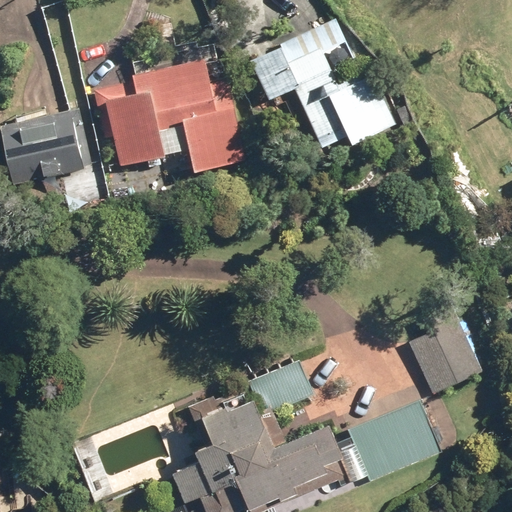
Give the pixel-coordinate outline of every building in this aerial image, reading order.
[(345,43),(335,20),(292,40),(278,46),(279,48),(246,62),(267,104),(291,91),(316,141),(339,129),(350,149),(395,125),(369,76),(357,83),(354,77),(335,85),(319,55),(345,43)] [(511,37),(488,22),(474,41),(495,55),(504,52),(511,39),(511,37)] [(208,87),(202,61),(128,78),(129,83),(91,92),(102,140),(111,138),(120,171),(163,161),(155,133),(178,128),(190,175),(243,162),(231,110),(232,109),(226,82),(208,87)] [(494,91),(485,96),(498,113),(506,106),(494,91)] [(396,112),(404,128),(412,124),(405,108),(396,112)] [(0,127),(0,148),(9,188),(82,171),(81,168),(87,167),(75,111),(0,127)] [(409,344),(431,395),(481,374),(459,322),(409,344)] [(297,362),(245,384),(258,414),(267,410),(270,415),(312,397),(297,362)] [(267,410),(258,414),(255,416),(245,392),(243,393),(242,390),(218,400),(216,396),(185,409),(199,441),(202,440),(206,449),(190,456),(194,466),(168,477),(170,481),(159,486),(170,511),(266,511),(343,479),(337,464),(339,462),(325,429),(283,447),(270,415),(267,410)] [(382,418),(347,432),(368,483),(440,455),(418,403),(382,418)]
